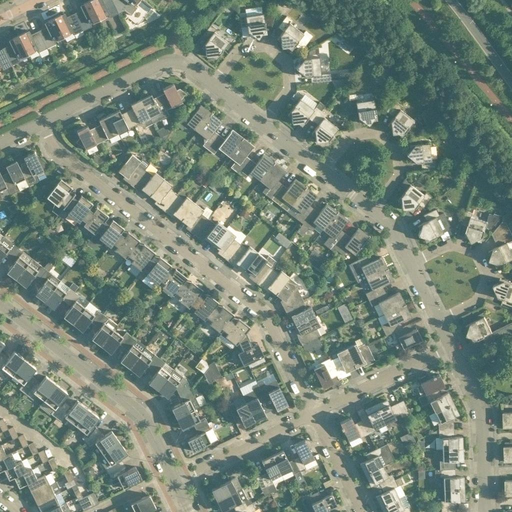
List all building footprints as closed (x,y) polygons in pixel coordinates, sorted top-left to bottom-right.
[(83,9),(74,13),(83,30),(91,26),(90,23),(92,21),(93,22),(99,19),(89,0),(83,3),(84,4),(81,5),(83,9)] [(89,0),(99,19),(106,16),(105,15),(108,14),(110,17),(118,13),(112,0),(89,0)] [(112,0),(118,13),(124,10),(131,15),(137,7),(134,5),(135,2),(136,3),(138,0),(112,0)] [(238,13),(239,17),(240,26),(247,25),(249,36),(254,35),(258,38),(261,34),(266,33),(263,12),(246,15),(245,11),(238,13)] [(61,14),(54,17),(64,36),(70,33),(70,32),(72,31),(74,35),(83,30),(74,13),(66,17),(64,13),(61,15),(61,14)] [(277,38),(281,41),(281,47),(287,46),(291,50),(295,45),(301,50),(312,35),(306,30),(304,32),(290,22),(292,19),(287,15),(278,26),(283,30),(277,38)] [(47,27),(39,31),(47,48),(56,44),(54,40),(57,39),(64,36),(54,17),(48,20),(48,21),(45,23),(47,27)] [(207,39),(201,47),(205,50),(206,56),(211,55),(215,58),(228,42),(214,31),(217,28),(211,24),(202,35),(207,39)] [(25,31),(19,35),(28,53),(35,50),(34,50),(37,48),(39,52),(47,48),(39,31),(31,35),(29,30),(26,32),(25,31)] [(11,44),(3,48),(12,65),(20,61),(19,57),(21,56),(22,57),(28,53),(19,35),(12,38),(13,38),(9,40),(11,44)] [(318,46),(309,51),(309,55),(319,54),(318,46)] [(0,66),(1,66),(3,69),(12,65),(3,48),(0,49),(0,66)] [(301,76),(305,76),(311,75),(311,82),(331,80),(330,73),(321,74),(319,56),(299,58),(299,64),(296,68),(300,71),(301,76)] [(382,69),(378,75),(380,76),(385,80),(389,75),(384,71),(382,69)] [(165,93),(159,95),(166,110),(182,102),(181,99),(186,93),(180,88),(176,90),(173,83),(162,88),(165,93)] [(359,122),(364,121),(368,125),(372,120),(377,119),(374,99),(357,102),(355,93),(348,94),(351,113),(358,112),(359,122)] [(151,94),(141,99),(153,123),(169,115),(166,110),(159,95),(153,98),(151,94)] [(300,98),(287,114),(291,117),(292,123),(297,122),(301,126),(305,121),(308,118),(313,121),(321,110),(324,106),(319,102),(316,106),(314,109),(300,98)] [(133,108),(127,111),(134,125),(135,125),(136,124),(145,127),(153,123),(141,99),(131,104),(133,108)] [(393,117),(390,121),(387,125),(391,128),(392,133),(397,133),(401,136),(407,128),(414,134),(422,123),(415,118),(413,119),(400,109),(402,106),(394,100),(385,111),(393,117)] [(181,118),(176,124),(182,129),(184,127),(185,128),(190,127),(191,126),(197,131),(212,112),(211,112),(201,104),(193,114),(188,110),(181,118)] [(119,109),(109,114),(118,133),(134,125),(127,111),(121,114),(119,109)] [(321,110),(313,121),(317,125),(311,133),(315,136),(316,141),(321,141),(325,144),(338,128),(324,117),(326,114),(321,110)] [(212,112),(197,131),(204,136),(203,137),(204,143),(203,145),(208,149),(219,135),(214,131),(222,121),(212,113),(212,112)] [(101,124),(95,127),(102,141),(118,133),(109,114),(99,120),(101,124)] [(102,141),(95,127),(89,129),(87,125),(77,130),(80,137),(76,142),(83,147),(84,146),(86,149),(102,141)] [(156,129),(160,137),(169,133),(166,125),(156,129)] [(218,148),(229,156),(243,137),(243,136),(242,137),(232,129),(225,139),(219,135),(208,149),(214,154),(218,148)] [(435,130),(431,134),(435,138),(439,134),(435,130)] [(231,167),(240,174),(251,159),(246,155),(253,146),(243,138),(244,137),(243,137),(229,156),(235,161),(231,167)] [(406,154),(410,158),(411,163),(416,162),(421,162),(422,168),(435,167),(435,160),(431,160),(429,143),(409,145),(410,150),(406,154)] [(27,163),(19,167),(28,185),(38,181),(35,173),(43,169),(42,168),(48,163),(41,156),(40,157),(41,157),(38,159),(34,151),(23,156),(27,163)] [(175,151),(172,155),(178,159),(181,156),(175,151)] [(124,163),(118,170),(119,171),(120,170),(127,176),(124,179),(132,186),(145,169),(146,169),(150,164),(142,158),(140,160),(132,153),(124,163)] [(107,163),(96,154),(92,159),(103,168),(107,163)] [(250,172),(260,180),(275,161),(274,161),(274,162),(264,154),(256,163),(251,159),(240,174),(245,178),(250,172)] [(181,157),(178,161),(184,165),(187,161),(181,157)] [(0,172),(0,173),(10,194),(20,190),(17,182),(24,178),(28,186),(28,185),(19,167),(16,160),(5,165),(9,172),(1,175),(0,172)] [(262,191),(271,198),(283,184),(277,180),(285,170),(275,162),(275,161),(260,180),(267,185),(262,191)] [(150,195),(163,178),(155,171),(157,169),(150,164),(146,169),(145,169),(132,186),(140,192),(142,188),(150,194),(150,195)] [(0,199),(10,194),(0,173),(0,199)] [(205,176),(201,181),(207,186),(211,180),(205,176)] [(54,186),(47,196),(55,202),(54,204),(53,209),(52,211),(58,215),(59,214),(64,208),(75,193),(72,196),(68,192),(71,189),(71,188),(72,188),(72,187),(71,187),(69,185),(61,178),(54,186)] [(156,204),(164,210),(177,194),(169,188),(172,185),(163,178),(150,195),(150,196),(151,195),(158,201),(156,204)] [(283,184),(271,198),(272,199),(274,200),(277,203),(280,206),(285,200),(292,205),(306,186),(305,186),(295,178),(288,188),(283,184)] [(402,209),(407,208),(411,211),(414,207),(418,203),(423,207),(431,196),(426,192),(423,195),(410,184),(397,200),(401,203),(402,209)] [(306,186),(292,205),(295,207),(298,210),(293,216),(303,223),(314,209),(309,205),(316,195),(306,187),(307,186),(306,186)] [(68,212),(78,221),(92,203),(81,194),(81,195),(78,200),(73,196),(75,193),(64,208),(68,211),(68,212)] [(181,220),(195,203),(186,196),(184,199),(177,194),(164,210),(171,216),(174,213),(182,219),(181,220)] [(228,194),(225,199),(230,203),(234,198),(228,194)] [(94,233),(108,216),(97,207),(96,207),(97,207),(93,212),(89,208),(93,203),(92,203),(78,221),(79,221),(80,220),(84,224),(83,225),(94,233)] [(195,203),(181,220),(182,220),(190,226),(188,229),(195,235),(208,218),(201,213),(203,209),(195,203)] [(316,224),(323,229),(338,211),(337,210),(337,211),(327,203),(319,213),(314,209),(303,223),(296,231),(302,235),(308,227),(312,230),(316,224)] [(506,205),(502,211),(506,214),(511,209),(510,208),(506,205)] [(265,207),(259,214),(262,216),(268,209),(265,207)] [(426,221),(422,223),(417,225),(419,229),(418,235),(423,237),(425,241),(452,228),(444,213),(439,215),(436,208),(423,215),(426,221)] [(338,211),(323,229),(330,235),(324,243),(332,250),(345,233),(340,229),(348,220),(338,212),(338,211)] [(465,211),(464,215),(461,224),(468,226),(466,232),(465,236),(469,237),(472,242),(477,239),(482,241),(486,227),(490,228),(491,229),(501,216),(494,213),(494,214),(489,213),(487,221),(471,216),(472,213),(465,211)] [(213,244),(213,245),(226,227),(218,221),(215,224),(208,218),(195,235),(203,241),(205,238),(213,244)] [(497,267),(511,259),(511,230),(506,218),(492,234),(498,246),(489,250),(491,255),(489,260),(494,262),(497,267)] [(89,239),(88,241),(95,245),(100,245),(103,240),(110,246),(111,245),(120,233),(124,228),(116,221),(113,220),(112,219),(113,220),(112,221),(109,224),(108,223),(104,221),(94,233),(89,239)] [(226,227),(213,245),(214,244),(221,250),(219,253),(227,260),(240,243),(232,237),(235,234),(226,227)] [(50,228),(44,232),(49,237),(54,233),(50,228)] [(345,233),(334,248),(343,255),(348,249),(355,254),(370,235),(369,235),(368,236),(358,228),(351,237),(345,233)] [(115,249),(126,258),(136,245),(140,240),(128,231),(128,232),(125,237),(120,233),(111,245),(116,248),(115,249)] [(0,240),(0,259),(5,254),(10,258),(18,247),(12,243),(3,236),(0,240)] [(244,269),(258,252),(249,245),(247,249),(240,243),(227,260),(234,266),(237,262),(245,268),(244,269)] [(130,262),(142,270),(142,269),(152,258),(156,253),(144,244),(144,245),(140,249),(136,245),(126,258),(127,257),(131,261),(130,262)] [(14,261),(6,271),(16,279),(32,258),(18,247),(10,258),(14,261)] [(258,252),(244,269),(245,270),(245,269),(253,275),(250,278),(258,284),(271,268),(276,261),(268,255),(266,258),(258,252)] [(307,254),(304,258),(307,261),(313,265),(316,261),(307,254)] [(321,255),(316,261),(321,265),(325,259),(321,255)] [(363,271),(366,278),(388,267),(387,267),(381,256),(370,261),(367,255),(351,263),(356,274),(363,271)] [(146,274),(157,283),(167,270),(171,265),(160,256),(159,256),(160,257),(156,261),(152,258),(142,269),(147,273),(146,274)] [(33,276),(38,280),(46,269),(43,267),(32,258),(16,279),(25,286),(33,276)] [(365,293),(368,299),(385,291),(382,285),(393,280),(387,268),(388,268),(388,267),(366,278),(372,289),(365,293)] [(162,286),(173,295),(183,282),(187,277),(175,268),(175,269),(172,274),(167,270),(157,283),(158,282),(163,285),(162,286)] [(276,294),(289,277),(281,270),(278,273),(271,268),(258,284),(266,290),(269,287),(276,293),(276,294)] [(35,293),(44,301),(60,280),(48,271),(46,269),(38,280),(43,283),(35,293)] [(281,303),(284,309),(303,299),(296,286),(298,283),(289,277),(276,294),(277,294),(284,300),(281,303)] [(494,295),(498,297),(503,298),(501,305),(511,308),(511,282),(500,278),(498,283),(493,285),(495,290),(494,295)] [(61,298),(66,302),(74,291),(69,287),(60,280),(44,301),(54,308),(61,298)] [(178,299),(189,307),(199,295),(202,290),(191,281),(188,286),(183,282),(173,295),(174,294),(179,298),(178,299)] [(73,282),(69,287),(74,291),(78,286),(73,282)] [(63,316),(73,323),(85,307),(76,300),(80,296),(74,291),(66,302),(71,306),(63,316)] [(378,302),(384,314),(405,303),(404,303),(399,292),(388,297),(385,291),(368,299),(371,306),(378,302)] [(193,311),(204,320),(214,307),(218,302),(207,293),(206,293),(207,294),(203,298),(199,295),(189,307),(190,306),(194,310),(193,311)] [(296,325),(315,316),(311,306),(307,308),(303,299),(284,309),(288,317),(292,316),(296,324),(296,325)] [(345,303),(337,307),(341,314),(348,310),(345,303)] [(386,336),(393,332),(402,327),(399,321),(410,316),(405,304),(406,304),(405,303),(384,314),(388,321),(381,325),(386,336)] [(209,323),(220,332),(230,319),(234,314),(223,305),(222,306),(223,306),(219,311),(214,307),(204,320),(205,320),(205,319),(210,322),(209,323)] [(90,320),(95,324),(103,314),(97,310),(94,314),(85,307),(73,323),(82,330),(90,320)] [(92,338),(101,345),(113,329),(117,325),(103,314),(95,324),(99,328),(92,338)] [(315,316),(296,325),(296,326),(297,325),(301,334),(297,336),(302,345),(308,342),(318,337),(321,336),(317,327),(320,325),(315,316)] [(488,348),(487,349),(487,350),(511,337),(511,321),(492,332),(484,316),(466,325),(468,330),(466,335),(472,337),(474,341),(483,337),(488,348)] [(225,336),(236,344),(245,332),(250,327),(238,318),(238,319),(235,323),(230,319),(220,332),(221,331),(226,335),(225,336)] [(393,332),(400,346),(402,345),(403,348),(408,345),(409,347),(416,343),(415,342),(419,340),(422,338),(416,328),(412,330),(409,324),(402,327),(393,332)] [(118,342),(123,346),(131,336),(126,332),(122,336),(113,329),(101,345),(110,352),(118,342)] [(245,332),(236,344),(237,343),(240,351),(237,352),(244,365),(248,363),(262,356),(264,355),(258,343),(257,342),(257,343),(252,345),(245,332)] [(120,360),(129,367),(142,351),(133,344),(136,340),(131,336),(123,346),(128,350),(120,360)] [(318,337),(308,342),(310,347),(313,348),(322,344),(318,337)] [(356,343),(346,348),(356,367),(356,366),(364,362),(366,366),(375,361),(371,353),(368,346),(366,342),(357,346),(356,343)] [(373,344),(368,346),(371,353),(376,350),(373,344)] [(142,351),(129,367),(139,374),(147,365),(151,368),(159,358),(154,354),(145,347),(142,351)] [(329,358),(339,379),(348,375),(346,371),(355,367),(356,367),(346,348),(336,352),(338,356),(330,360),(329,358)] [(0,369),(2,367),(12,375),(25,359),(14,351),(7,360),(2,356),(0,358),(0,369)] [(255,360),(248,363),(250,368),(265,361),(262,356),(255,360)] [(148,382),(158,389),(170,374),(161,366),(165,362),(159,358),(151,368),(156,372),(148,382)] [(202,358),(200,360),(209,366),(208,365),(207,362),(202,358)] [(339,379),(329,358),(315,365),(316,367),(313,368),(316,374),(315,374),(318,381),(319,380),(322,387),(331,383),(329,380),(332,379),(331,377),(337,375),(339,379)] [(19,388),(24,393),(34,381),(29,377),(36,368),(25,359),(12,375),(23,383),(19,388)] [(221,376),(213,361),(208,365),(209,366),(215,378),(221,376)] [(215,378),(209,366),(204,373),(209,383),(215,379),(215,378)] [(170,374),(158,389),(167,397),(175,386),(180,396),(185,394),(186,391),(191,388),(186,379),(182,376),(174,369),(170,374)] [(423,394),(444,384),(439,374),(435,376),(434,374),(432,375),(433,377),(427,379),(425,375),(419,378),(421,383),(418,385),(417,387),(421,395),(423,394)] [(34,381),(24,393),(25,393),(28,395),(30,397),(33,399),(37,394),(44,400),(57,384),(46,375),(38,385),(34,381)] [(263,380),(257,383),(260,389),(266,401),(271,398),(276,409),(288,404),(275,379),(265,384),(263,380)] [(253,390),(243,395),(246,402),(255,420),(266,415),(260,403),(266,401),(257,383),(253,385),(252,388),(253,390)] [(50,413),(56,417),(65,405),(60,402),(67,392),(57,384),(44,400),(54,408),(50,413)] [(183,401),(171,407),(176,418),(195,409),(200,406),(195,396),(191,388),(186,391),(185,394),(180,396),(183,401)] [(421,395),(418,397),(422,405),(427,403),(430,401),(435,411),(453,403),(448,392),(441,395),(438,394),(437,392),(435,389),(423,394),(421,395)] [(233,402),(227,405),(229,408),(233,417),(239,414),(244,425),(255,420),(246,402),(243,395),(233,400),(233,402)] [(390,420),(392,422),(392,423),(396,424),(404,421),(402,417),(404,416),(397,402),(397,403),(398,405),(393,407),(390,406),(387,399),(376,404),(385,422),(390,420)] [(65,417),(75,425),(88,408),(77,400),(70,409),(65,405),(56,417),(61,422),(65,417)] [(403,400),(397,402),(404,416),(410,413),(403,400)] [(438,425),(438,429),(451,428),(451,422),(450,419),(451,417),(458,413),(453,403),(435,411),(440,422),(437,423),(438,425)] [(368,419),(362,422),(368,434),(369,433),(376,430),(378,429),(380,432),(388,429),(385,422),(376,404),(365,409),(368,417),(368,419)] [(82,438),(86,442),(97,431),(92,426),(99,417),(88,408),(75,425),(86,433),(82,438)] [(195,409),(176,418),(182,429),(193,423),(196,428),(208,423),(206,420),(205,417),(199,419),(195,409)] [(511,426),(511,411),(503,412),(503,427),(511,426)] [(368,434),(362,422),(357,425),(354,423),(351,416),(340,422),(342,426),(340,427),(344,434),(345,434),(348,440),(359,435),(360,437),(364,436),(368,434)] [(0,419),(0,426),(3,431),(8,429),(8,428),(3,418),(0,419)] [(208,423),(196,428),(198,434),(187,439),(192,451),(217,438),(212,427),(210,428),(208,423)] [(8,428),(8,429),(13,439),(18,437),(18,436),(13,426),(8,428)] [(435,449),(442,449),(462,448),(462,436),(454,436),(451,435),(451,428),(438,429),(438,433),(439,438),(435,438),(435,449)] [(95,442),(103,453),(119,441),(111,430),(102,437),(97,431),(86,442),(90,446),(95,442)] [(18,436),(18,437),(23,447),(28,444),(23,434),(18,436)] [(362,441),(360,437),(359,435),(348,440),(351,446),(362,441)] [(299,456),(294,458),(300,470),(306,467),(303,463),(314,457),(305,439),(294,444),(299,456)] [(28,444),(33,455),(38,452),(33,441),(28,444)] [(103,453),(97,457),(105,468),(106,470),(108,473),(121,465),(118,459),(127,452),(119,441),(103,453)] [(360,463),(365,474),(383,465),(389,462),(384,452),(388,450),(385,444),(365,454),(367,459),(360,463)] [(439,460),(440,469),(453,468),(452,462),(455,460),(463,460),(462,448),(442,449),(442,460),(439,460)] [(38,452),(43,462),(48,460),(48,459),(43,449),(38,452)] [(0,470),(21,460),(17,450),(11,452),(0,457),(0,470)] [(283,450),(272,455),(284,479),(294,474),(294,473),(300,470),(294,458),(288,461),(283,450)] [(261,474),(267,486),(270,492),(276,489),(275,487),(278,482),(284,479),(272,455),(261,460),(267,471),(261,474)] [(48,460),(53,470),(58,467),(53,457),(48,459),(48,460)] [(317,464),(314,457),(303,463),(306,467),(307,469),(317,464)] [(21,460),(4,469),(6,473),(9,479),(14,476),(26,470),(25,467),(21,460)] [(121,465),(108,473),(111,478),(110,479),(113,484),(120,481),(123,488),(141,479),(135,466),(125,471),(121,465)] [(378,481),(381,486),(395,480),(392,474),(388,475),(383,465),(365,474),(370,485),(378,481)] [(26,470),(14,476),(19,487),(36,478),(31,468),(26,470)] [(440,469),(435,469),(435,478),(438,478),(443,481),(443,489),(464,488),(463,476),(455,476),(453,474),(453,468),(440,469)] [(304,480),(300,470),(294,473),(294,474),(298,483),(304,480)] [(36,478),(19,487),(27,483),(32,493),(50,484),(45,474),(36,478)] [(261,489),(267,486),(261,474),(255,477),(261,489)] [(231,479),(211,489),(216,500),(242,487),(236,476),(231,479)] [(376,496),(381,506),(399,497),(394,487),(402,483),(399,477),(395,480),(381,486),(383,492),(376,496)] [(333,484),(331,479),(323,483),(326,488),(333,484)] [(32,493),(37,503),(55,494),(50,484),(32,493)] [(264,495),(270,492),(267,486),(261,489),(264,495)] [(242,487),(216,500),(222,510),(233,505),(235,510),(247,505),(244,499),(247,498),(242,487)] [(441,500),(441,509),(454,508),(454,502),(456,500),(464,500),(464,488),(443,489),(444,500),(441,500)] [(312,506),(315,511),(320,511),(327,509),(337,504),(331,493),(322,498),(318,491),(301,499),(306,509),(312,506)] [(93,492),(88,494),(93,506),(99,503),(93,492)] [(44,511),(60,505),(55,494),(37,503),(41,511),(44,511)] [(81,494),(77,496),(79,502),(83,510),(88,508),(93,506),(88,494),(83,497),(81,494)] [(144,511),(155,507),(149,494),(131,503),(135,511),(133,511),(144,511)] [(268,495),(265,500),(269,503),(273,499),(268,495)] [(399,497),(381,506),(383,511),(410,511),(408,506),(404,508),(399,497)] [(252,511),(256,509),(252,502),(247,505),(235,510),(236,511),(252,511)]
